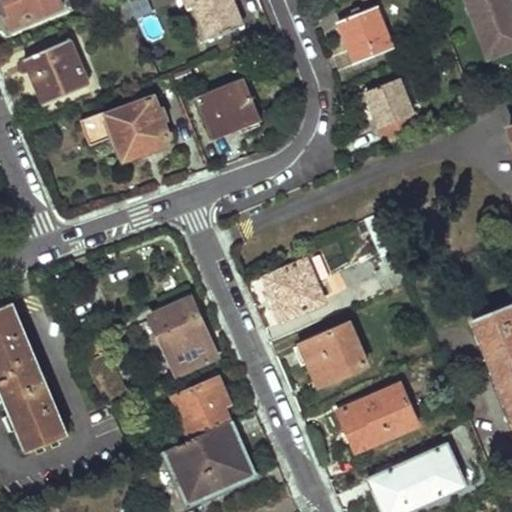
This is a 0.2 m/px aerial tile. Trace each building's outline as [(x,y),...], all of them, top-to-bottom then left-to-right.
[(2,8),(10,29),(62,9),(58,0),(6,0),(9,5),(2,8)] [(146,0),(127,0),(125,1),(132,19),(151,12),(146,0)] [(241,32),(231,7),(235,5),(233,0),(183,0),(188,14),(196,11),(209,45),(241,32)] [(464,0),(486,60),(511,50),(511,13),(507,0),(464,0)] [(336,27),(353,70),(391,54),(374,12),(336,27)] [(25,59),(43,105),(87,89),(70,42),(25,59)] [(374,130),(380,145),(408,133),(403,121),(410,119),(395,82),(363,95),(377,129),(374,130)] [(243,83),(197,100),(213,142),(259,124),(243,83)] [(474,112),(466,94),(454,99),(461,118),(474,112)] [(106,111),(81,120),(90,146),(112,138),(122,165),(151,155),(150,150),(168,144),(152,99),(108,115),(106,111)] [(410,281),(380,213),(364,220),(382,258),(383,272),(377,275),(385,292),(410,281)] [(305,261),(299,249),(281,257),(287,270),(264,281),(274,302),(278,300),(288,321),(324,304),(315,284),(330,277),(320,254),(305,261)] [(0,397),(22,452),(66,434),(12,300),(0,305),(0,397)] [(156,339),(174,378),(215,360),(199,320),(196,321),(187,302),(150,318),(159,338),(156,339)] [(511,420),(511,304),(471,321),(511,420)] [(348,325),(295,349),(303,366),(308,364),(316,381),(332,373),(335,381),(366,367),(348,325)] [(83,363),(106,406),(127,397),(104,353),(83,363)] [(189,441),(234,422),(215,380),(171,399),(189,441)] [(397,387),(336,413),(346,436),(348,435),(355,450),(361,448),(363,451),(403,434),(401,428),(413,423),(397,387)] [(189,441),(158,454),(180,505),(256,472),(234,422),(189,441)] [(368,480),(381,511),(410,511),(464,489),(446,447),(368,480)]
